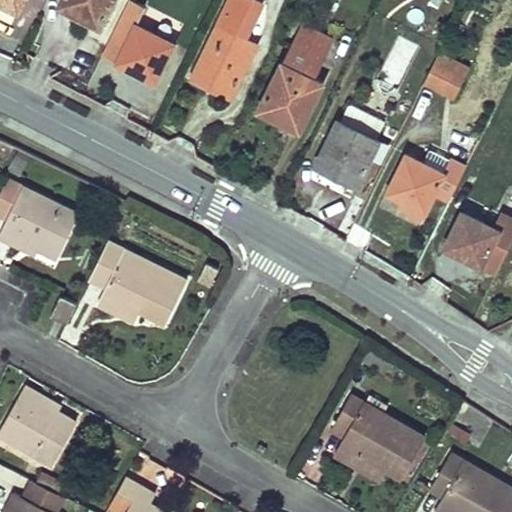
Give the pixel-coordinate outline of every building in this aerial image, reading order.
[(0,0),(0,2),(19,12),(25,0),(0,0)] [(61,0),(58,6),(99,27),(112,0),(61,0)] [(265,0),(231,0),(194,78),(213,88),(216,82),(234,91),(257,44),(249,39),(268,1),(265,0)] [(330,36),(303,23),(261,113),(300,130),(324,85),(311,78),(330,36)] [(120,62),(144,74),(146,68),(159,74),(173,43),(137,24),(120,62)] [(471,69),(439,52),(422,85),(453,102),(471,69)] [(146,68),(144,74),(156,80),(159,74),(146,68)] [(216,82),(213,88),(231,97),(234,91),(216,82)] [(379,135),(385,123),(351,106),(345,119),(379,135)] [(337,120),(316,164),(358,185),(378,141),(337,120)] [(16,145),(3,139),(0,143),(0,151),(10,157),(16,145)] [(406,154),(388,191),(426,209),(443,172),(406,154)] [(29,162),(18,156),(10,172),(22,178),(29,162)] [(0,215),(7,219),(24,185),(11,178),(0,200),(0,215)] [(0,233),(13,241),(16,235),(38,246),(58,256),(79,213),(24,185),(7,219),(0,233)] [(462,211),(445,245),(482,265),(499,230),(462,211)] [(16,235),(13,241),(35,252),(38,246),(16,235)] [(109,241),(91,277),(106,285),(98,302),(120,312),(126,302),(139,309),(165,322),(186,280),(143,258),(139,265),(121,256),(124,249),(109,241)] [(143,258),(124,249),(121,256),(139,265),(143,258)] [(62,294),(54,311),(70,319),(79,302),(62,294)] [(126,302),(120,312),(134,319),(139,309),(126,302)] [(369,342),(361,356),(384,370),(392,356),(369,342)] [(56,411),(36,399),(39,394),(25,385),(0,428),(0,432),(52,463),(76,423),(56,411)] [(336,451),(357,463),(364,452),(387,465),(403,475),(425,437),(384,413),(365,402),(352,393),(332,427),(346,435),(336,451)] [(39,394),(36,399),(56,411),(59,405),(39,394)] [(369,396),(365,402),(384,413),(387,406),(369,396)] [(459,424),(453,434),(466,443),(472,432),(459,424)] [(364,452),(357,463),(380,477),(387,465),(364,452)] [(435,510),(439,511),(511,511),(511,487),(484,471),(481,478),(463,468),(467,460),(452,452),(432,487),(445,494),(435,510)] [(484,471),(467,460),(463,468),(481,478),(484,471)] [(43,470),(37,480),(61,492),(66,482),(43,470)] [(37,480),(35,479),(28,493),(56,508),(64,494),(61,492),(37,480)] [(160,511),(149,505),(152,499),(156,492),(143,485),(127,511),(160,511)] [(13,509),(11,511),(55,511),(17,491),(9,506),(13,509)] [(174,511),(152,499),(149,505),(160,511),(174,511)]
